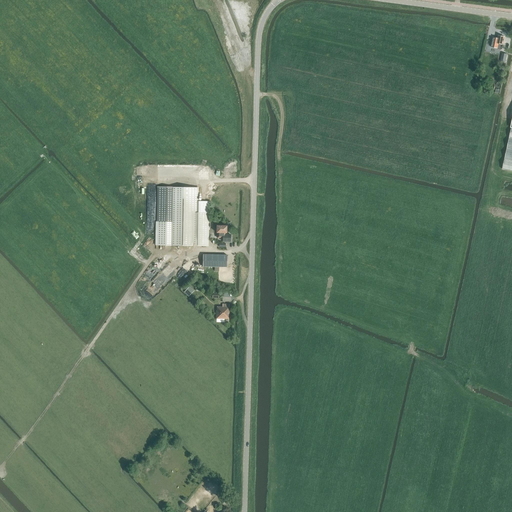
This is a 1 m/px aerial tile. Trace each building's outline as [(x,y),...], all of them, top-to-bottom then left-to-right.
[(493,37),(491,47),(502,49),(503,45),(505,37),(498,36),(498,38),(493,37)] [(511,125),(503,169),(511,171),(511,125)] [(157,222),(156,245),(186,246),(208,246),(209,213),(197,213),(198,188),(172,187),(172,222),(165,222),(157,222)] [(157,222),(165,222),(172,222),(172,187),(157,187),(157,222)] [(217,226),(217,233),(218,233),(218,238),(223,238),(223,241),(231,242),(231,235),(225,235),(225,233),(227,233),(227,226),(217,226)] [(203,255),(203,267),(227,267),(227,255),(203,255)] [(190,287),(186,290),(184,292),(189,296),(194,291),(190,287)] [(225,322),(225,319),(229,319),(229,307),(229,304),(223,304),(223,307),(217,306),(217,311),(217,310),(216,322),(225,322)]
